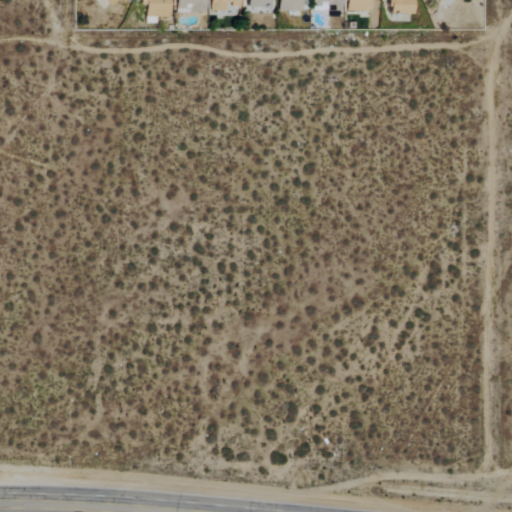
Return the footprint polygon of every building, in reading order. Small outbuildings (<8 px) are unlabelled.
[(140,0),(140,6),(145,6),(146,20),(169,19),(169,0),(140,0)] [(205,0),(175,0),(176,12),(205,12),(205,0)] [(240,6),(239,0),(209,0),(209,11),(225,12),(225,5),(240,6)] [(303,0),(277,0),(278,12),(303,12),(303,0)] [(312,0),(312,11),(342,11),(341,0),(312,0)] [(345,0),(346,11),(372,11),(371,0),(345,0)] [(387,0),(387,13),(412,13),(412,0),(387,0)]
